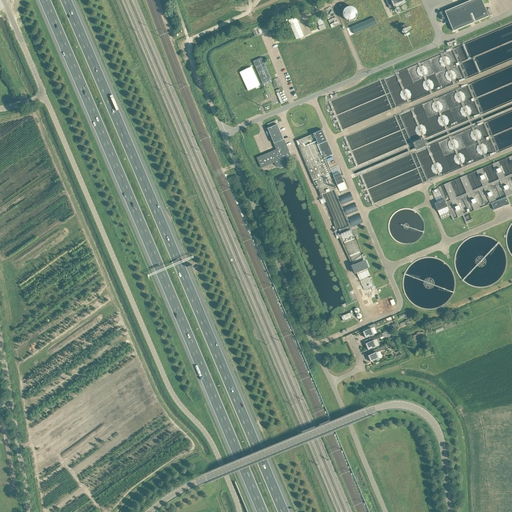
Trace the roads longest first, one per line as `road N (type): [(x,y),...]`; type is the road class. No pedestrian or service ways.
road 1 (motorway): [(284,511),(65,0)]
road 2 (motorway): [(44,0),(261,511)]
road 3 (unclassified): [(238,511),(213,444),(168,389),(45,97)]
road 4 (unclassified): [(331,382),(188,39)]
road 5 (unclassified): [(151,511),(203,479),(363,413)]
road 6 (unknown): [(344,173),(511,102)]
road 7 (unclassified): [(30,511),(0,336)]
road 8 (unclassified): [(449,511),(441,440),(426,415),(399,404),(363,413)]
road 9 (unclassified): [(385,511),(331,382)]
